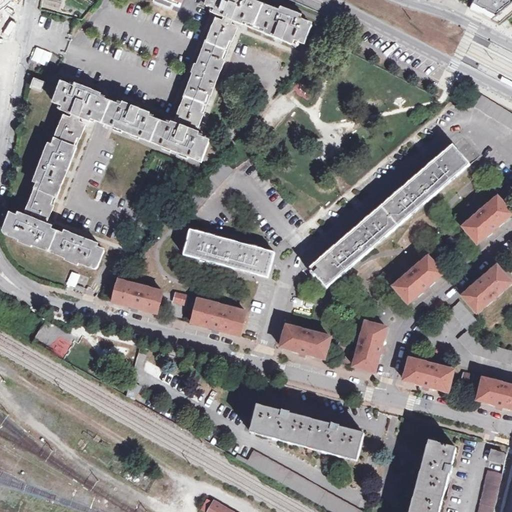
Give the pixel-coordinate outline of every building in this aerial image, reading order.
[(123,109),(115,128),(203,164),(211,144),(199,139),(201,136),(191,132),(193,128),(200,131),(205,117),(201,116),(209,97),(212,98),(225,63),(222,62),(230,43),(233,44),(239,28),(231,25),(233,21),(243,25),(244,21),(268,31),(266,35),(293,46),(295,42),(305,46),(313,26),(301,22),(302,19),(283,11),(282,14),(248,0),(210,0),(208,6),(217,10),(215,14),(225,18),(223,22),(219,20),(201,66),(199,65),(196,72),(198,73),(179,123),(184,125),(182,129),(174,126),(173,129),(151,120),(152,117),(126,106),(125,109),(123,109)] [(511,0),(453,0),(455,1),(459,3),(470,7),(472,6),(481,10),(480,12),(485,15),(504,24),(511,17),(511,0)] [(54,55),(40,49),(35,60),(49,66),(54,55)] [(498,82),(511,88),(511,83),(500,78),(498,82)] [(44,91),(47,84),(38,80),(35,87),(44,91)] [(298,81),(292,91),(309,101),(315,90),(298,81)] [(102,100),(104,97),(78,87),(77,90),(65,85),(58,104),(68,108),(66,112),(75,116),(73,121),(67,119),(57,148),(53,146),(40,184),(43,185),(33,215),(37,216),(35,221),(25,217),(24,219),(16,216),(10,233),(10,235),(12,237),(28,243),(27,245),(38,250),(38,247),(74,262),(73,263),(84,268),(85,266),(99,271),(102,272),(104,271),(111,253),(104,250),(105,248),(72,235),(71,237),(57,232),(58,230),(47,225),(49,221),(53,222),(58,209),(55,208),(59,199),(61,200),(64,192),(62,190),(63,185),(66,187),(74,163),(72,162),(73,157),(76,158),(79,149),(77,148),(80,139),(83,139),(87,127),(84,125),(86,120),(93,123),(94,119),(96,120),(104,101),(102,100)] [(475,108),(511,129),(511,113),(482,96),(475,108)] [(104,101),(96,120),(105,124),(115,128),(123,109),(125,109),(126,106),(114,101),(104,97),(102,100),(104,101)] [(310,267),(313,270),(311,272),(314,276),(316,275),(327,287),(471,165),(454,145),(310,267)] [(195,216),(235,171),(225,161),(184,207),(195,216)] [(477,243),(511,213),(511,212),(499,197),(463,227),(477,243)] [(268,278),(274,253),(193,231),(186,256),(268,278)] [(447,252),(456,244),(451,238),(442,245),(447,252)] [(409,302),(443,272),(430,256),(394,285),(409,302)] [(511,282),(511,270),(503,260),(468,290),(483,307),(511,282)] [(81,289),(86,278),(79,275),(74,287),(81,289)] [(113,303),(158,314),(164,293),(119,280),(113,303)] [(185,307),(187,299),(177,296),(175,304),(185,307)] [(193,323),(241,336),(247,312),(199,299),(193,323)] [(450,310),(468,330),(478,321),(460,301),(450,310)] [(377,372),(387,327),(364,321),(355,366),(377,372)] [(37,338),(70,350),(75,334),(42,322),(37,338)] [(282,346),(326,358),(332,337),(287,325),(282,346)] [(479,338),(468,330),(458,338),(467,348),(474,354),(511,364),(511,350),(476,341),(479,338)] [(348,352),(350,341),(342,339),(339,350),(348,352)] [(115,344),(111,351),(123,358),(127,351),(115,344)] [(411,358),(405,380),(449,392),(451,387),(455,370),(411,358)] [(472,387),(474,376),(465,373),(462,384),(472,387)] [(511,409),(511,386),(483,378),(479,394),(478,400),(511,409)] [(140,387),(131,382),(126,395),(133,399),(140,387)] [(356,461),(363,433),(339,427),(340,425),(331,423),(330,425),(289,413),(290,411),(282,409),(281,411),(257,405),(250,431),(356,461)] [(440,511),(450,474),(452,474),(453,467),(451,466),(456,448),(429,441),(411,511),(440,511)] [(235,457),(332,511),(361,511),(362,511),(252,449),(246,459),(237,454),(235,457)] [(502,464),(505,454),(492,450),(489,461),(502,464)] [(495,511),(504,474),(490,471),(480,511),(495,511)]
